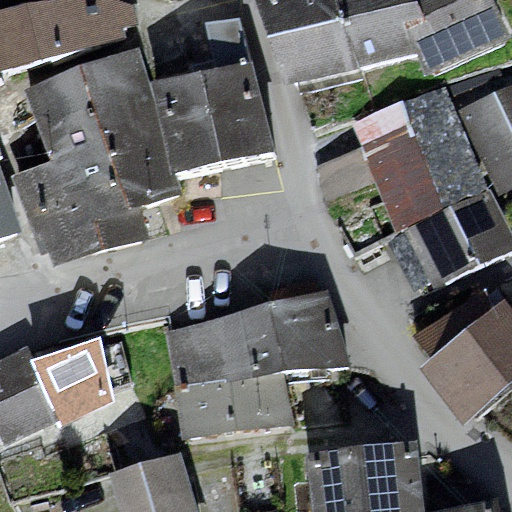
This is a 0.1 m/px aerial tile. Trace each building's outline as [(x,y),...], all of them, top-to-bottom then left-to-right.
[(277,0),(303,86),(430,47),(412,0),(277,0)] [(508,39),(490,0),(412,0),(430,47),(439,70),(508,39)] [(54,3),(0,13),(0,57),(4,73),(128,41),(119,5),(54,3)] [(206,23),(212,64),(239,60),(237,49),(246,47),(241,17),(206,23)] [(136,54),(33,94),(60,165),(110,146),(133,211),(181,197),(175,179),(136,54)] [(252,63),(153,83),(175,179),(275,159),(252,63)] [(511,90),(466,112),(504,195),(511,191),(511,90)] [(445,92),(363,123),(402,225),(436,292),(511,253),(511,246),(482,188),(445,92)] [(60,165),(23,178),(55,266),(142,242),(133,211),(110,146),(60,165)] [(0,243),(16,237),(0,185),(0,243)] [(326,303),(170,339),(185,434),(285,422),(277,377),(342,369),(326,303)] [(511,315),(503,304),(430,363),(475,419),(511,388),(511,315)] [(26,353),(0,365),(0,426),(9,445),(59,421),(62,428),(112,404),(100,345),(34,369),(26,353)] [(416,511),(409,449),(313,457),(317,511),(493,511),(493,510),(483,511),(416,511)] [(190,511),(177,460),(113,477),(122,511),(190,511)]
